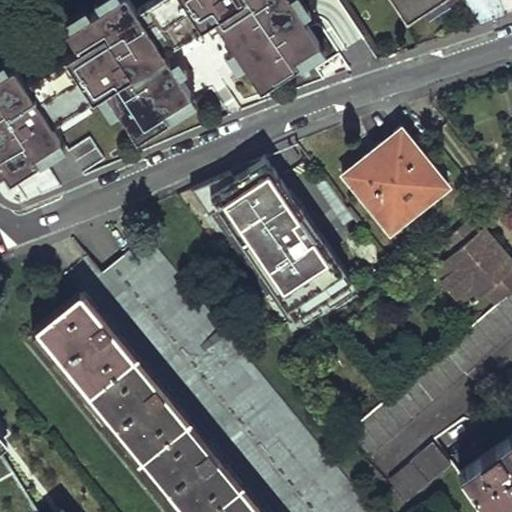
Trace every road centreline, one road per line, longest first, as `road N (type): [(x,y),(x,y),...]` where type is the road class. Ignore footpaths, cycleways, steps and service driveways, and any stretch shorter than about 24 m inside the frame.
road 1 (residential): [(0,217),(17,226),(38,223),(268,123),(511,41)]
road 2 (residential): [(511,350),(379,464)]
